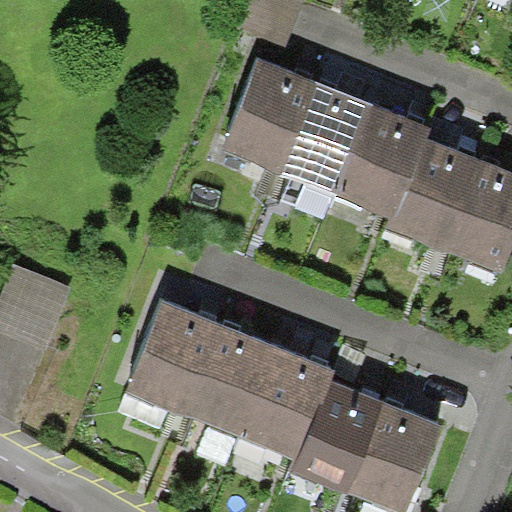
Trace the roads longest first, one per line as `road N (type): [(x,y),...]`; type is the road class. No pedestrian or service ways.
road 1 (residential): [(0,443),(118,511)]
road 2 (residential): [(511,386),(461,511)]
